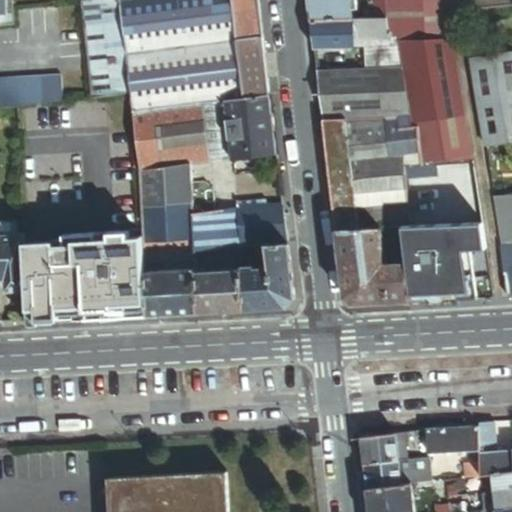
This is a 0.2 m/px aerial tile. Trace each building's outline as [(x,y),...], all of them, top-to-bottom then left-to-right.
[(120,0),(87,0),(81,1),(94,97),(130,92),(132,92),(120,0)] [(244,99),(232,0),(120,0),(132,92),(135,112),(226,101),(244,99)] [(271,96),(259,0),(232,0),(244,99),(271,96)] [(349,0),(308,0),(311,20),(351,18),(352,18),(349,0)] [(451,33),(448,13),(446,0),(349,0),(352,18),(362,17),(375,17),(388,16),(390,36),(402,36),(451,35),(451,33)] [(511,6),(511,0),(446,0),(448,13),(511,6)] [(377,36),(390,36),(388,16),(375,17),(377,36)] [(362,17),(352,18),(351,18),(353,44),(364,44),(363,36),(362,17)] [(353,44),(351,18),(311,20),(315,48),(353,47),(353,44)] [(366,66),(405,64),(402,40),(402,36),(390,36),(377,36),(363,36),(364,44),(366,66)] [(471,158),(452,39),(402,40),(405,64),(407,85),(411,128),(418,128),(422,163),(471,158)] [(511,54),(472,59),(486,147),(511,143),(511,54)] [(405,64),(366,66),(366,69),(317,71),(324,121),(339,120),(349,120),(398,116),(395,86),(407,85),(405,64)] [(21,106),(26,105),(65,100),(62,73),(0,77),(0,108),(20,108),(21,106)] [(400,129),(411,128),(407,85),(395,86),(398,116),(400,129)] [(277,154),(271,96),(244,99),(226,101),(228,116),(252,113),(257,156),(277,154)] [(228,116),(226,101),(135,112),(141,171),(192,165),(232,160),(228,116)] [(236,159),(257,156),(252,113),(228,116),(232,160),(236,159)] [(405,169),(422,167),(422,163),(418,128),(411,128),(400,129),(398,116),(349,120),(362,229),(382,228),(402,227),(411,227),(410,213),(405,169)] [(340,134),(339,120),(324,121),(326,136),(340,134)] [(362,229),(349,120),(339,120),(340,134),(326,136),(337,230),(362,229)] [(422,167),(472,162),(471,158),(422,163),(422,167)] [(240,209),(240,204),(236,159),(232,160),(192,165),(194,203),(194,215),(225,211),(240,209)] [(192,165),(141,171),(144,208),(194,203),(192,165)] [(415,213),(410,213),(411,227),(457,225),(454,206),(453,206),(449,171),(410,175),(415,213)] [(511,197),(494,199),(502,247),(511,247),(511,197)] [(269,206),(269,200),(240,204),(240,209),(269,206)] [(194,203),(144,208),(145,239),(146,253),(146,254),(196,252),(196,250),(194,215),(194,203)] [(288,243),(284,205),(269,206),(240,209),(242,227),(244,248),(244,249),(256,248),(267,246),(288,243)] [(242,227),(240,209),(225,211),(226,229),(242,227)] [(226,229),(225,211),(194,215),(196,250),(227,249),(226,229)] [(0,236),(25,235),(25,223),(0,224),(0,236)] [(412,302),(493,298),(481,224),(457,225),(411,227),(402,227),(407,263),(412,302)] [(227,249),(244,248),(242,227),(226,229),(227,249)] [(382,228),(362,229),(337,230),(345,299),(353,305),(412,302),(407,263),(387,263),(382,228)] [(26,245),(25,235),(0,236),(0,283),(8,283),(8,290),(11,293),(28,292),(26,245)] [(147,274),(146,254),(146,253),(145,239),(26,245),(28,292),(29,323),(149,316),(147,274)] [(295,300),(288,243),(267,246),(268,258),(270,269),(255,270),(256,268),(242,268),(242,270),(245,311),(289,309),(295,300)] [(267,246),(256,248),(257,255),(262,259),(268,258),(267,246)] [(511,247),(502,247),(509,297),(511,296),(511,247)] [(242,268),(241,249),(234,250),(236,271),(242,270),(242,268)] [(197,271),(196,259),(184,260),(185,265),(188,272),(197,271)] [(199,313),(245,311),(242,270),(236,271),(197,273),(199,313)] [(188,272),(147,274),(149,316),(199,313),(197,273),(197,271),(188,272)] [(492,438),(491,422),(477,423),(476,426),(477,439),(478,450),(478,454),(491,453),(490,438),(492,438)] [(478,450),(477,439),(476,426),(461,427),(462,451),(478,450)] [(461,427),(444,428),(445,452),(462,451),(461,427)] [(445,452),(444,428),(427,429),(428,453),(445,452)] [(410,441),(409,433),(397,435),(400,460),(408,459),(406,441),(410,441)] [(400,460),(397,435),(361,439),(364,465),(400,460)] [(478,454),(478,450),(462,451),(464,477),(480,476),(478,454)] [(511,471),(511,450),(491,453),(478,454),(480,476),(490,475),(511,471)] [(430,481),(429,457),(408,459),(400,460),(403,484),(410,483),(430,481)] [(364,465),(367,489),(403,484),(400,460),(364,465)] [(511,489),(511,471),(490,475),(492,491),(511,489)] [(229,511),(227,473),(107,479),(109,511),(229,511)] [(413,511),(410,483),(403,484),(367,489),(370,511),(413,511)] [(511,505),(511,489),(492,491),(494,507),(511,505)] [(494,507),(492,491),(481,493),(483,509),(494,507)] [(461,503),(446,505),(446,511),(456,511),(462,511),(461,503)]
